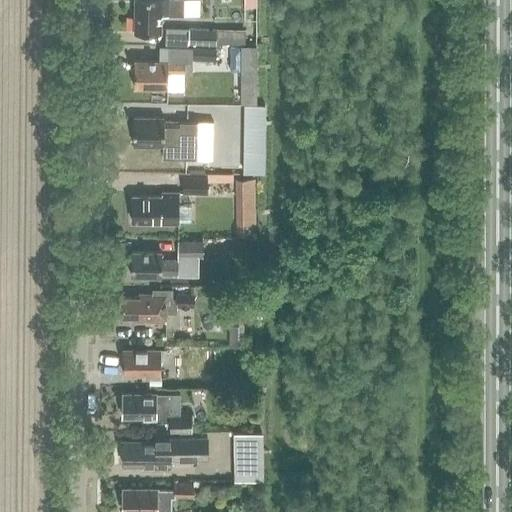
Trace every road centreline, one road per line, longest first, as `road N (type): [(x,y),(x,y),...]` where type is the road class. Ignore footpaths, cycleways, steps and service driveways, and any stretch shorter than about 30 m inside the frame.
road 1 (residential): [(81,511),(85,0)]
road 2 (trunk): [(503,511),(502,0)]
